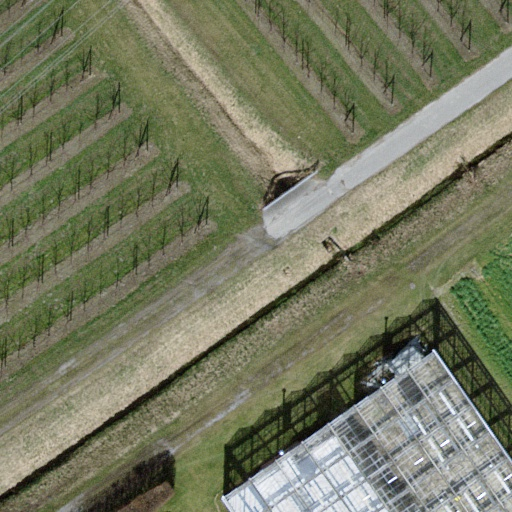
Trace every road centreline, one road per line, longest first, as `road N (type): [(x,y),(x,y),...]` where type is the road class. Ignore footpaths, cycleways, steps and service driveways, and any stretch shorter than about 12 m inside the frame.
road 1 (unclassified): [(511,59),(0,420)]
road 2 (track): [(511,199),(74,511)]
